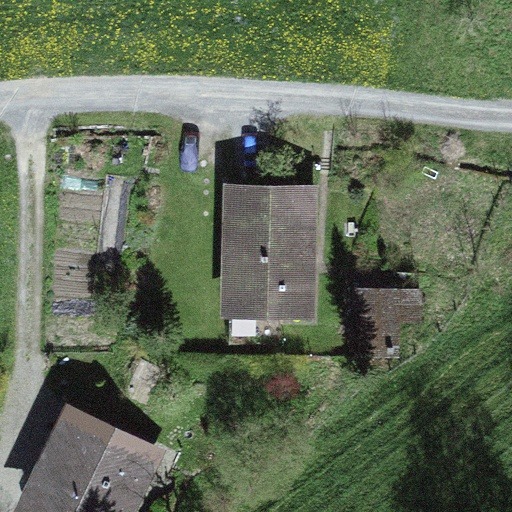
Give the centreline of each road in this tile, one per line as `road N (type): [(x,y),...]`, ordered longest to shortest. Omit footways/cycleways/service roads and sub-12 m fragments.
road 1 (track): [(0,463),(31,378),(27,100)]
road 2 (track): [(511,366),(359,451),(282,511)]
